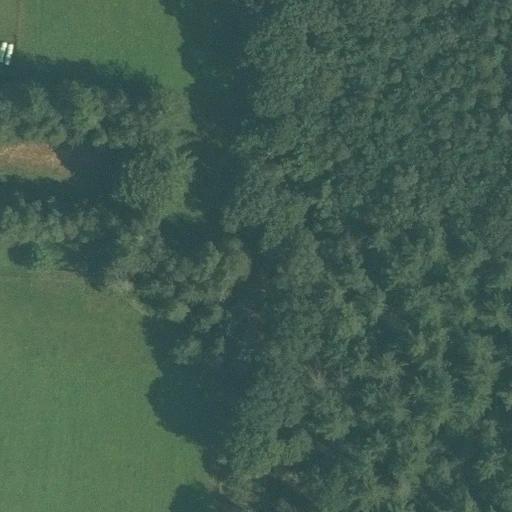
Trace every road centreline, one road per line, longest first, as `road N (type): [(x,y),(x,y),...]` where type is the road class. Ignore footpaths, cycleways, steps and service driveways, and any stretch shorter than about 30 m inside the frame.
road 1 (track): [(268,511),(285,185)]
road 2 (track): [(285,185),(511,240)]
road 3 (track): [(285,185),(295,0)]
